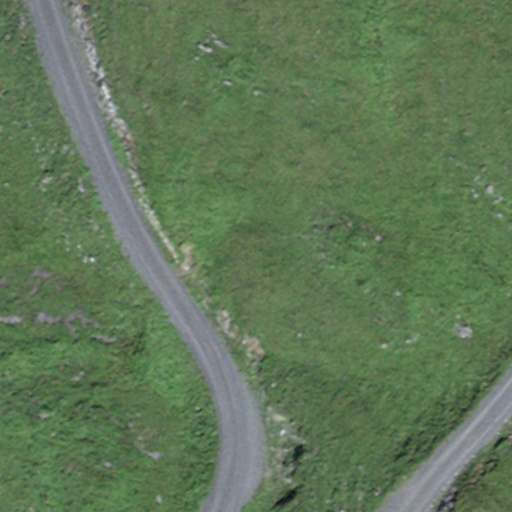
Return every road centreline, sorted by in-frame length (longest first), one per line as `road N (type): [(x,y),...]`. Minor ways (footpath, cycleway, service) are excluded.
road 1 (track): [(45,0),(94,140),(154,269),(240,410),(243,445),(223,511)]
road 2 (track): [(412,511),(511,386)]
